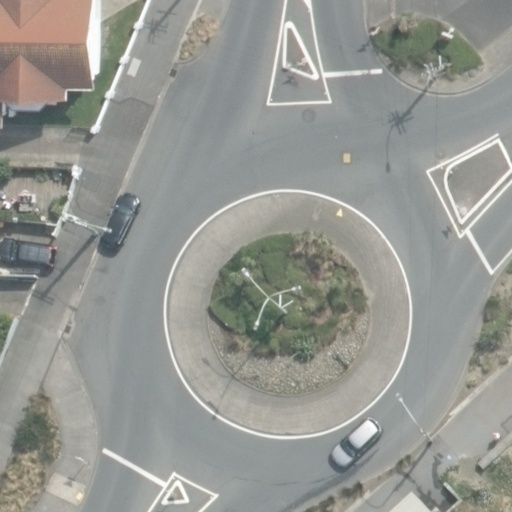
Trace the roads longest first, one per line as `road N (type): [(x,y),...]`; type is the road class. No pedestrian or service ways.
road 1 (secondary): [(421,223),(444,269),(449,320),(436,370),(407,412),(365,442),(316,456),(264,453),(217,431)]
road 2 (secondary): [(217,431),(181,396),(158,349),(153,298),(166,249),(192,210),(236,176),(286,162)]
road 3 (residential): [(302,0),(286,162)]
road 4 (secondary): [(286,162),(337,166),(384,187),(421,223)]
